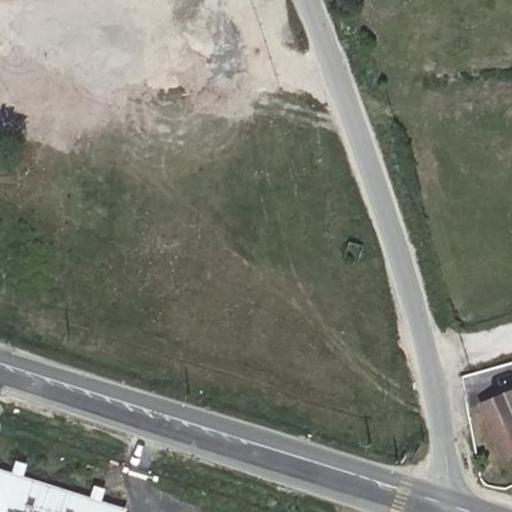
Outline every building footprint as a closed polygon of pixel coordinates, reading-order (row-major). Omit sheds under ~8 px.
[(363,245),(347,241),(342,259),(359,263),(363,245)] [(511,384),(481,399),(484,406),(509,395),(511,403),(511,384)] [(511,403),(509,395),(484,406),(505,452),(511,448),(511,403)] [(11,471),(22,474),(27,460),(16,457),(11,471)] [(88,496),(22,474),(11,471),(0,466),(0,511),(119,511),(121,506),(100,499),(88,496)] [(93,482),(88,496),(100,499),(104,485),(93,482)]
